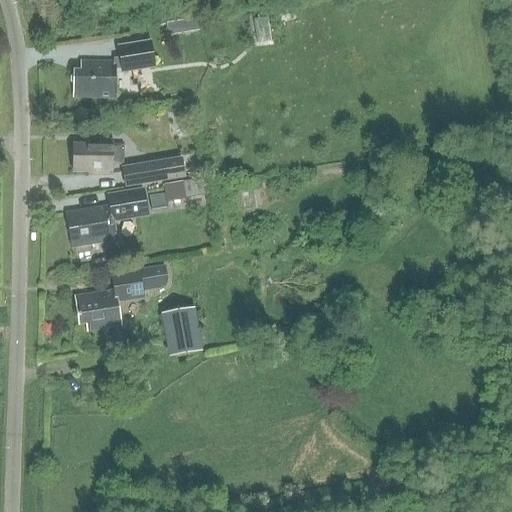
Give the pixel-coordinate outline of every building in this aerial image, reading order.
[(196,20),(166,25),(168,37),(198,32),(196,20)] [(114,59),(114,62),(80,62),(80,71),(74,71),(74,76),(71,77),(71,82),(73,84),(73,99),(113,100),(113,75),(155,68),(150,41),(117,47),(118,58),(114,59)] [(111,177),(111,165),(121,166),(122,146),(112,146),(112,141),(100,141),(100,146),(73,145),(72,174),(92,174),(92,177),(111,177)] [(122,168),(125,188),(185,179),(182,159),(122,168)] [(166,202),(205,196),(203,179),(164,185),(166,202)] [(107,196),(109,206),(64,214),(71,250),(115,241),(112,222),(148,215),(143,189),(107,196)] [(118,328),(114,301),(141,294),(140,290),(157,287),(162,284),(165,280),(165,276),(164,271),(161,268),(111,276),(113,292),(73,298),(77,327),(85,326),(86,333),(118,328)] [(169,357),(200,352),(192,310),(162,315),(169,357)]
